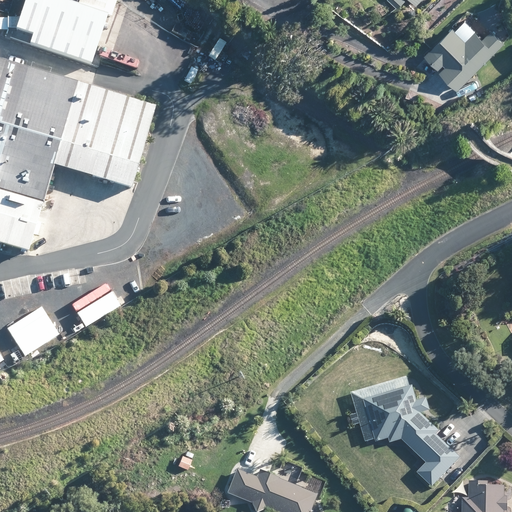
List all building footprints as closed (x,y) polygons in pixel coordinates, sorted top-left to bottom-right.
[(82,0),(82,2),(75,0),(28,0),(23,16),(11,17),(12,27),(21,27),(36,32),(33,43),(97,64),(100,53),(113,14),(114,15),(118,0),(82,0)] [(463,40),(454,30),(451,27),(427,50),(441,64),(443,66),(437,71),(455,89),(457,87),(502,43),(489,30),(480,39),(472,31),(463,40)] [(229,46),(220,40),(210,56),(219,62),(229,46)] [(0,238),(33,248),(50,190),(59,193),(62,183),(52,181),(59,158),(99,170),(122,92),(0,56),(0,238)] [(187,68),(181,81),(188,84),(194,72),(187,68)] [(112,292),(77,315),(87,330),(122,307),(112,292)] [(42,305),(6,327),(24,357),(60,334),(42,305)] [(419,378),(357,393),(370,447),(401,440),(424,463),(416,471),(433,489),(465,458),(430,421),(419,378)] [(291,463),(283,469),(289,478),(298,472),(291,463)] [(262,481),(238,470),(229,490),(280,511),(316,511),(323,497),(266,472),(262,481)] [(486,482),(473,481),(468,481),(467,498),(460,498),(459,511),(502,511),(505,511),(505,506),(505,500),(505,496),(502,496),(503,486),(486,486),(486,482)]
